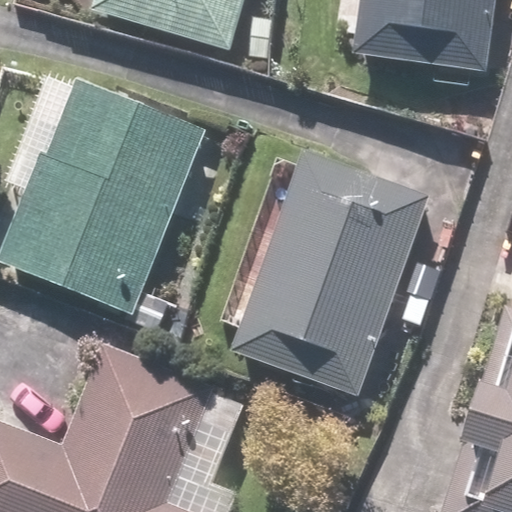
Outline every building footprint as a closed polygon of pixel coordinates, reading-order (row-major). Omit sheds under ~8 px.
[(245,0),(96,0),(92,14),(226,59),(245,0)] [(493,0),(356,0),(352,60),(487,72),(493,0)] [(0,267),(137,321),(209,136),(48,72),(0,193),(21,201),(0,254),(0,267)] [(425,199),(300,154),(227,356),(352,401),(425,199)] [(511,511),(511,324),(497,320),(441,511),(511,511)] [(0,424),(0,511),(233,511),(237,504),(207,492),(242,404),(105,349),(65,450),(0,424)]
